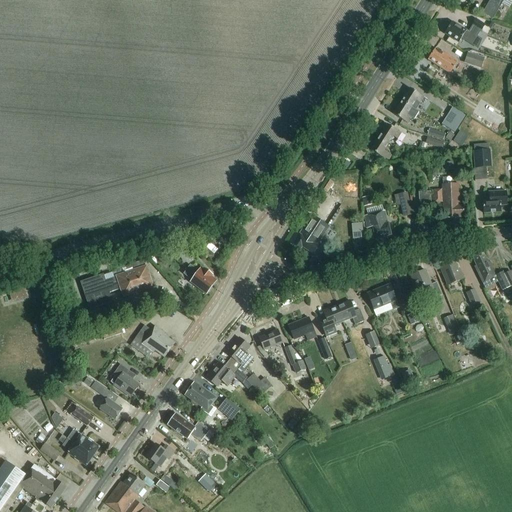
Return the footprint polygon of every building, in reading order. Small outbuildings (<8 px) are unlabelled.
[(511,0),(491,0),(483,13),(494,20),(505,0),(511,0)] [(462,38),(472,44),(478,48),(482,39),(477,36),(481,30),(482,31),(485,24),(476,19),(472,25),(474,26),(470,33),(453,22),(445,34),(459,43),(462,38)] [(450,74),(459,61),(442,51),(441,52),(436,48),(428,60),(450,74)] [(485,58),(468,52),(464,63),(481,69),(485,58)] [(402,101),(413,108),(417,111),(422,103),(421,103),(424,97),(410,88),(402,101)] [(417,111),(413,108),(402,101),(394,114),(408,123),(410,119),(415,122),(420,113),(417,111)] [(448,115),(443,124),(456,132),(461,123),(448,115)] [(379,137),(390,144),(395,137),(398,139),(401,133),(388,124),(379,137)] [(444,140),(446,134),(430,129),(428,135),(444,140)] [(453,141),(458,144),(465,134),(460,131),(453,141)] [(386,151),(390,144),(379,137),(371,150),(385,159),(389,153),(386,151)] [(441,150),(444,143),(428,137),(426,144),(441,150)] [(474,151),(475,168),(492,167),(491,150),(474,151)] [(453,162),(441,164),(442,171),(454,169),(453,162)] [(447,217),(464,216),(464,204),(460,204),(459,183),(442,184),(443,189),(433,189),(433,201),(443,201),(444,213),(447,213),(447,217)] [(431,201),(431,190),(420,190),(420,201),(431,201)] [(484,212),(502,211),(501,205),(508,205),(508,191),(490,191),(491,200),(484,200),(484,212)] [(408,192),(398,194),(401,205),(402,209),(411,206),(408,192)] [(376,238),(391,234),(385,210),(365,216),(368,228),(373,227),(376,238)] [(317,246),(329,228),(311,216),(293,245),(301,250),(303,248),(314,255),(319,247),(317,246)] [(176,250),(184,263),(196,256),(188,243),(176,250)] [(474,267),(482,283),(485,289),(499,282),(503,290),(511,285),(511,271),(505,274),(503,272),(497,275),(490,261),(488,262),(482,251),(472,257),(476,266),(474,267)] [(463,279),(461,273),(459,273),(454,261),(440,267),(447,286),(463,279)] [(104,277),(81,285),(90,309),(113,301),(110,292),(120,289),(124,299),(154,288),(147,268),(146,269),(144,263),(134,266),(134,264),(124,268),(125,270),(116,273),(117,280),(106,283),(104,277)] [(212,287),(216,281),(212,278),(211,276),(205,271),(203,272),(200,270),(199,272),(191,266),(184,275),(192,281),(191,282),(206,294),(208,292),(210,292),(212,289),(212,287)] [(432,299),(442,295),(436,282),(431,284),(425,270),(411,276),(419,294),(429,290),(432,299)] [(393,310),(406,304),(400,290),(393,293),(390,285),(368,294),(375,310),(391,303),(393,310)] [(472,306),(480,303),(474,290),(467,293),(472,306)] [(337,307),(344,322),(353,318),(356,326),(365,322),(360,309),(355,312),(351,301),(337,307)] [(334,326),(344,322),(337,307),(324,312),(328,322),(322,325),(328,337),(337,333),(334,326)] [(416,312),(408,316),(412,325),(420,322),(416,312)] [(426,314),(421,317),(425,324),(430,321),(426,314)] [(450,333),(459,331),(454,314),(445,317),(450,333)] [(317,337),(315,332),(310,318),(289,326),(294,340),(306,336),(308,341),(317,337)] [(167,337),(153,327),(151,330),(144,326),(135,340),(143,346),(154,354),(155,353),(165,360),(175,346),(165,340),(167,337)] [(122,328),(102,334),(104,338),(104,340),(123,333),(123,331),(122,328)] [(264,351),(283,343),(278,330),(259,337),(264,351)] [(366,335),(371,349),(380,345),(375,332),(366,335)] [(239,371),(240,370),(241,369),(245,372),(250,366),(249,364),(254,358),(246,353),(251,347),(240,338),(228,353),(233,357),(229,362),(239,371)] [(327,362),(333,359),(325,339),(319,341),(327,362)] [(292,346),(285,348),(292,366),(293,366),(296,373),(307,369),(303,361),(298,354),(296,355),(292,346)] [(394,375),(386,354),(374,359),(381,380),(394,375)] [(239,371),(229,362),(225,367),(220,362),(207,378),(218,387),(223,381),(228,386),(236,377),(244,383),(249,378),(240,370),(239,371)] [(121,365),(114,375),(116,377),(115,379),(112,382),(116,385),(115,386),(131,398),(139,387),(132,382),(136,376),(121,365)] [(402,375),(406,384),(415,380),(411,370),(402,375)] [(254,375),(247,381),(252,386),(254,388),(261,382),(254,375)] [(90,387),(94,381),(89,377),(84,383),(90,387)] [(247,380),(243,384),(248,389),(252,386),(247,381),(247,380)] [(106,398),(110,392),(96,383),(92,389),(106,398)] [(208,411),(217,399),(195,383),(186,396),(192,400),(193,403),(196,405),(199,405),(208,411)] [(107,399),(100,409),(115,420),(122,410),(107,399)] [(227,399),(223,404),(234,413),(239,408),(227,399)] [(94,419),(77,406),(71,415),(88,427),(94,419)] [(199,422),(195,427),(176,414),(169,424),(176,430),(175,431),(180,434),(181,433),(188,438),(191,435),(201,442),(204,438),(209,442),(215,434),(199,422)] [(292,422),(288,427),(293,430),(297,425),(297,424),(293,421),(292,422)] [(68,439),(94,457),(101,448),(75,430),(68,439)] [(273,445),(269,438),(265,441),(270,447),(273,445)] [(87,467),(94,457),(68,439),(63,446),(71,452),(69,454),(87,467)] [(40,451),(56,462),(61,454),(45,443),(40,451)] [(161,467),(167,458),(169,459),(175,451),(167,445),(164,449),(156,444),(147,457),(157,464),(157,463),(161,467)] [(51,510),(64,493),(67,489),(64,487),(35,467),(28,477),(7,462),(0,470),(0,511),(1,511),(7,511),(24,490),(51,510)] [(154,511),(146,506),(145,507),(136,501),(140,496),(139,495),(147,485),(132,473),(124,483),(122,482),(106,502),(118,511),(154,511)] [(206,475),(199,482),(210,493),(217,485),(206,475)] [(161,480),(156,485),(166,494),(171,488),(161,480)]
